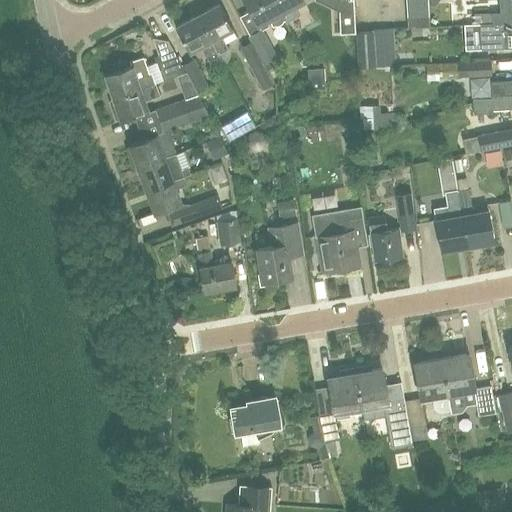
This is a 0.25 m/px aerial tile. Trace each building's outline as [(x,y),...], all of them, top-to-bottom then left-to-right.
[(273,27),(274,26),(275,26),(277,26),(279,26),(280,25),(282,23),(283,22),(284,20),(285,20),(274,0),(245,0),(251,11),(258,24),(269,19),(272,25),(273,27)] [(274,0),(285,20),(287,23),(298,17),(299,12),(295,5),(304,0),(274,0)] [(407,16),(429,15),(429,3),(406,4),(407,16)] [(198,16),(219,55),(227,50),(220,36),(233,29),(219,4),(198,16)] [(480,24),(511,21),(511,8),(502,9),(502,12),(474,13),(475,24),(480,23),(480,24)] [(429,15),(407,16),(407,28),(430,26),(429,15)] [(217,55),(219,55),(198,16),(176,27),(190,53),(200,48),(203,54),(210,67),(221,62),(217,55)] [(511,21),(480,24),(481,48),(504,47),(511,46),(511,21)] [(261,29),(249,35),(252,41),(264,63),(267,62),(276,57),(262,31),(262,30),(261,29)] [(373,32),(355,33),(356,66),(375,65),(373,32)] [(252,41),(250,42),(239,48),(261,90),(274,83),(271,77),(267,70),(252,41)] [(155,57),(160,70),(163,80),(185,72),(173,51),(155,57)] [(130,61),(131,66),(106,74),(114,97),(155,83),(151,72),(149,73),(143,57),(130,61)] [(194,88),(196,93),(208,88),(193,60),(193,59),(193,60),(182,66),(185,72),(185,73),(191,84),(194,88)] [(458,77),(490,76),(491,76),(490,61),(489,61),(457,63),(458,77)] [(324,67),(308,68),(309,88),(324,87),(324,67)] [(491,95),(511,93),(511,79),(491,80),(491,95)] [(122,120),(149,111),(145,100),(160,95),(156,83),(155,83),(114,97),(117,106),(113,110),(116,119),(121,119),(122,120)] [(511,93),(491,95),(491,97),(472,98),(473,112),(492,111),(492,108),(511,107),(511,93)] [(158,121),(202,106),(196,95),(154,110),(158,121)] [(202,106),(158,121),(162,133),(208,117),(202,106)] [(220,126),(228,141),(239,136),(230,120),(220,126)] [(511,128),(477,136),(480,151),(511,144),(511,128)] [(165,158),(165,157),(156,134),(130,144),(133,154),(130,157),(134,166),(138,167),(139,168),(165,158)] [(219,136),(204,143),(211,161),(227,155),(219,136)] [(506,167),(511,165),(511,148),(503,150),(506,167)] [(175,154),(165,158),(139,168),(147,191),(184,177),(184,176),(190,174),(188,167),(181,170),(175,154)] [(461,158),(453,159),(455,171),(463,170),(461,158)] [(228,164),(215,169),(219,180),(232,175),(228,164)] [(184,177),(147,191),(156,213),(166,210),(172,226),(222,208),(217,195),(190,205),(183,205),(177,189),(187,185),(184,177)] [(468,189),(467,178),(457,180),(458,191),(467,244),(494,240),(489,210),(473,213),(469,189),(468,189)] [(448,207),(450,217),(436,219),(441,249),(467,244),(458,191),(448,193),(451,207),(448,207)] [(402,227),(416,225),(411,192),(397,194),(399,207),(402,227)] [(347,209),(314,215),(317,236),(323,270),(358,264),(355,248),(354,241),(365,239),(361,216),(349,218),(347,209)] [(236,218),(235,212),(230,212),(215,217),(216,221),(219,245),(240,242),(236,218)] [(386,228),(384,216),(370,218),(376,259),(403,255),(398,226),(386,228)] [(270,226),(251,230),(254,250),(259,249),(264,274),(258,275),(260,286),(279,283),(278,278),(292,275),(288,256),(303,253),(297,221),(295,222),(287,223),(270,226)] [(422,254),(422,228),(405,228),(406,255),(422,254)] [(209,249),(207,237),(194,239),(197,252),(200,251),(207,290),(238,284),(234,260),(216,263),(213,249),(209,249)] [(477,403),(474,389),(475,389),(475,387),(469,352),(442,357),(450,407),(451,411),(463,409),(467,405),(477,403)] [(420,397),(422,397),(434,395),(436,409),(441,413),(451,411),(450,407),(442,357),(414,362),(420,397)] [(370,364),(354,367),(363,417),(389,412),(394,445),(412,442),(412,441),(409,428),(405,400),(401,382),(386,385),(383,367),(371,369),(370,364)] [(339,375),(327,377),(333,412),(335,412),(348,410),(349,415),(355,418),(363,417),(354,367),(338,370),(339,375)] [(475,389),(474,389),(477,403),(478,415),(495,412),(491,385),(475,387),(475,389)] [(511,392),(497,395),(505,432),(511,430),(511,392)] [(259,438),(273,431),(270,425),(280,424),(275,395),(247,400),(248,404),(231,407),(235,431),(238,431),(242,446),(259,444),(257,435),(259,438)] [(420,398),(405,400),(409,428),(426,425),(421,397),(420,398)] [(333,412),(319,414),(319,416),(324,442),(339,439),(335,412),(333,412)] [(339,478),(293,477),(292,507),(338,508),(339,478)] [(268,511),(271,488),(238,486),(237,503),(227,503),(226,511),(268,511)]
